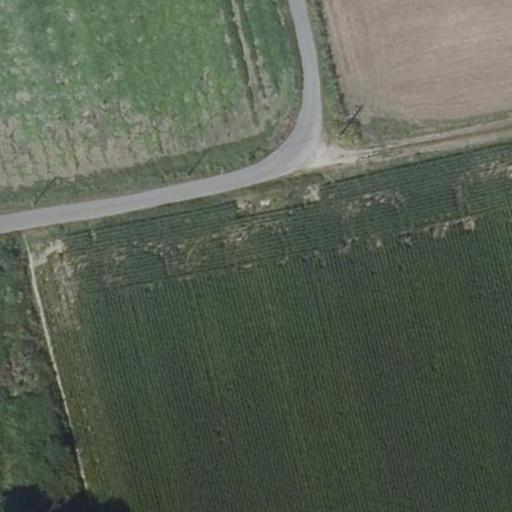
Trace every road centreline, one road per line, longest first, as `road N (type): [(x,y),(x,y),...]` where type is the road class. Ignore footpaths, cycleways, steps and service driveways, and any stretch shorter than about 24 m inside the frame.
road 1 (unclassified): [(0,223),(260,171),(299,149),(311,126),(312,76),(291,0)]
road 2 (track): [(299,149),(362,155),(511,127)]
